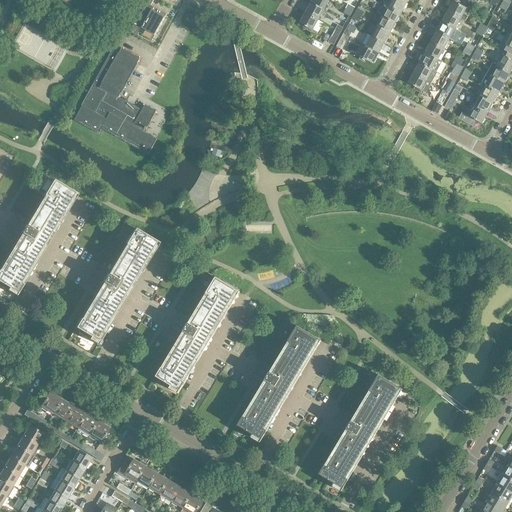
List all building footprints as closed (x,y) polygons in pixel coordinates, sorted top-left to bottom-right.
[(141,28),(153,6),(151,5),(153,0),(132,0),(122,18),(125,19),(121,26),(138,35),(141,29),(141,28)] [(311,0),(311,2),(324,9),(328,0),(311,0)] [(407,3),(401,0),(391,0),(388,5),(401,13),(407,3)] [(453,0),(448,11),(460,18),(465,21),(468,16),(463,13),(466,8),(453,0)] [(305,13),(318,20),(324,9),(311,2),(305,13)] [(508,6),(502,2),(500,7),(506,10),(508,6)] [(382,16),(395,23),(401,13),(388,5),(384,3),(382,7),(380,6),(377,12),(383,15),(382,16)] [(345,8),(352,12),(354,7),(348,4),(345,8)] [(139,36),(137,40),(149,46),(155,36),(167,14),(164,13),(165,11),(162,10),(161,11),(153,6),(141,28),(141,29),(138,35),(139,36)] [(354,13),(361,17),(363,12),(357,9),(354,13)] [(455,28),(460,18),(448,11),(442,21),(455,28)] [(318,20),(305,13),(299,23),(306,27),(305,29),(311,32),(312,30),(318,20)] [(377,26),(390,33),(395,23),(382,16),(377,26)] [(489,22),(496,25),(498,21),(492,17),(489,22)] [(455,28),(442,21),(436,31),(449,38),(449,39),(453,41),(455,37),(451,35),(455,28)] [(487,27),(482,24),(480,23),(478,28),(484,31),(487,27),(493,30),(496,25),(489,22),(487,27)] [(371,36),(384,43),(390,33),(377,26),(371,36)] [(484,31),(478,28),(475,33),(482,36),(484,31)] [(340,32),(335,29),(328,42),(334,45),(340,32)] [(343,34),(349,37),(351,32),(346,29),(343,34)] [(443,49),(449,39),(449,38),(436,31),(431,42),(443,49)] [(498,47),(503,49),(511,53),(511,34),(507,32),(502,42),(501,42),(498,47)] [(349,37),(343,34),(336,46),(342,49),(349,37)] [(366,46),(378,53),(384,43),(371,36),(366,46)] [(425,52),(438,59),(443,49),(431,42),(425,52)] [(465,48),(472,51),(474,46),(468,43),(465,48)] [(145,105),(144,107),(142,110),(119,97),(140,58),(115,44),(93,84),(106,91),(105,95),(92,88),(74,120),(99,134),(102,129),(149,154),(157,139),(144,132),(145,129),(146,130),(156,111),(145,105)] [(378,53),(366,46),(359,59),(365,62),(366,60),(373,64),(378,53)] [(472,51),(465,48),(463,52),(469,56),(472,51)] [(474,53),(481,56),(483,51),(477,48),(474,53)] [(502,55),(497,65),(510,72),(511,67),(511,60),(510,59),(511,54),(511,53),(503,49),(500,54),(502,55)] [(442,61),(438,59),(425,52),(419,62),(432,69),(432,70),(436,72),(442,61)] [(481,56),(474,53),(472,57),(478,61),(481,56)] [(419,62),(414,72),(426,80),(427,79),(432,70),(432,69),(419,62)] [(487,73),(504,83),(510,72),(497,65),(493,62),(487,73)] [(454,68),(460,72),(463,67),(457,63),(454,68)] [(460,72),(454,68),(451,73),(458,76),(460,72)] [(463,73),(469,77),(472,72),(466,68),(463,73)] [(425,92),(431,82),(427,79),(426,80),(414,72),(408,83),(414,87),(413,89),(419,92),(421,90),(425,92)] [(469,77),(463,73),(460,78),(467,81),(469,77)] [(485,86),(498,93),(504,83),(487,73),(481,83),(485,86)] [(446,84),(452,87),(455,82),(450,79),(449,79),(446,84)] [(480,96),(493,103),(498,93),(485,86),(480,96)] [(449,92),(443,89),(436,102),(442,105),(449,92)] [(457,97),(452,94),(445,106),(450,109),(457,97)] [(470,104),(474,106),(487,113),(493,103),(480,96),(477,102),(473,99),(470,104)] [(442,105),(436,102),(432,111),(437,114),(442,105)] [(487,113),(474,106),(469,116),(462,112),(458,118),(473,126),(476,121),(481,124),(487,113)] [(6,229),(19,236),(0,267),(0,282),(8,287),(7,290),(16,296),(77,194),(53,179),(28,221),(15,213),(6,229)] [(384,236),(390,226),(378,218),(375,222),(365,216),(361,222),(384,236)] [(436,293),(322,225),(307,251),(420,319),(436,293)] [(97,344),(158,242),(134,228),(109,270),(97,262),(87,277),(100,285),(75,327),(90,336),(88,339),(97,344)] [(178,311),(169,326),(182,334),(156,376),(171,385),(169,388),(178,393),(240,291),(216,277),(191,318),(178,311)] [(260,442),(321,340),(297,326),(272,367),(259,360),(250,375),(263,383),(238,425),(252,434),(251,437),(260,442)] [(344,431),(319,474),(334,483),(332,485),(333,486),(334,483),(342,488),(341,491),(348,479),(346,477),(394,397),(399,388),(402,389),(378,374),(353,416),(341,408),(332,424),(344,431)] [(41,406),(43,407),(53,413),(61,399),(49,392),(46,397),(41,394),(33,408),(38,411),(41,406)] [(61,399),(53,413),(64,420),(73,406),(74,404),(71,403),(70,404),(61,399)] [(64,420),(77,427),(85,413),(86,413),(86,412),(80,408),(79,410),(73,406),(64,420)] [(77,427),(88,434),(97,420),(98,419),(92,415),(91,417),(86,413),(85,413),(77,427)] [(32,420),(35,421),(44,427),(48,421),(35,414),(32,420)] [(97,420),(88,434),(100,442),(110,426),(104,422),(103,424),(97,420)] [(22,433),(24,434),(23,435),(37,444),(43,434),(47,437),(51,431),(44,427),(35,421),(32,427),(29,425),(25,432),(24,431),(22,433)] [(44,427),(51,431),(56,434),(58,430),(47,423),(48,422),(48,421),(44,427)] [(58,430),(56,434),(68,441),(71,437),(58,430)] [(37,444),(23,435),(19,442),(17,441),(15,444),(17,445),(16,446),(33,456),(40,446),(37,444)] [(71,437),(68,441),(80,448),(82,444),(71,437)] [(64,449),(68,443),(62,440),(59,446),(64,449)] [(92,456),(95,450),(83,443),(82,444),(80,448),(92,456)] [(11,456),(10,456),(25,465),(24,465),(27,467),(33,456),(16,446),(13,452),(11,452),(9,455),(11,456)] [(78,450),(72,460),(85,468),(91,458),(78,450)] [(18,476),(24,465),(25,465),(10,456),(6,463),(5,462),(3,465),(4,466),(4,467),(18,476)] [(136,484),(138,480),(137,480),(146,466),(147,464),(141,461),(141,463),(134,459),(130,467),(123,463),(118,473),(136,484)] [(486,465),(491,468),(494,462),(489,459),(486,465)] [(66,470),(79,478),(81,474),(82,475),(86,468),(85,468),(72,460),(66,470)] [(502,474),(511,480),(511,467),(508,465),(502,474)] [(137,480),(138,480),(149,487),(157,473),(158,473),(159,471),(153,468),(152,469),(146,466),(137,480)] [(0,478),(12,486),(18,476),(4,467),(0,473),(0,478)] [(60,480),(74,488),(78,482),(77,482),(79,478),(66,470),(60,480)] [(149,487),(160,494),(169,480),(170,478),(164,475),(163,476),(158,473),(157,473),(149,487)] [(497,483),(511,492),(511,480),(502,474),(497,483)] [(475,483),(480,486),(483,480),(478,477),(475,483)] [(0,493),(6,496),(12,486),(0,478),(0,493)] [(74,488),(60,480),(54,490),(67,498),(69,494),(70,495),(74,488)] [(160,494),(172,501),(180,486),(181,487),(182,485),(176,482),(175,483),(169,480),(160,494)] [(120,483),(119,483),(116,488),(129,495),(131,491),(132,490),(120,483)] [(491,492),(508,503),(511,496),(511,492),(497,483),(491,492)] [(172,501),(183,508),(192,493),(192,494),(193,492),(187,489),(187,490),(181,487),(180,486),(172,501)] [(48,500),(62,508),(66,502),(65,502),(67,498),(54,490),(48,500)] [(112,496),(122,502),(125,496),(115,490),(112,496)] [(140,502),(142,498),(131,491),(129,495),(140,502)] [(486,501),(503,511),(508,503),(491,492),(486,501)] [(192,493),(183,508),(190,511),(196,511),(204,499),(199,495),(198,497),(192,494),(192,493)] [(59,511),(62,508),(48,500),(42,510),(45,511),(59,511)] [(480,510),(483,511),(502,511),(503,511),(486,501),(480,510)] [(208,511),(212,506),(206,502),(200,511),(208,511)]
